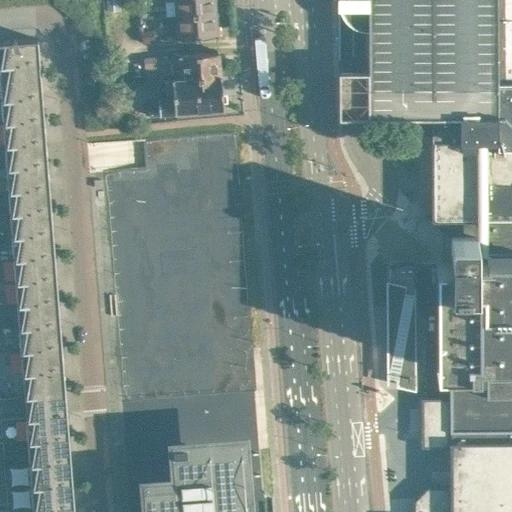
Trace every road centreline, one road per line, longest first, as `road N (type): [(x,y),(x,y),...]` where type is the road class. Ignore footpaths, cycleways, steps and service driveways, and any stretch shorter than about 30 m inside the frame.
road 1 (unclassified): [(90,511),(69,159),(50,22),(0,26)]
road 2 (secondary): [(280,222),(309,511)]
road 3 (secondary): [(259,0),(280,222)]
road 4 (secondary): [(342,439),(322,218)]
road 5 (secondary): [(322,218),(301,0)]
